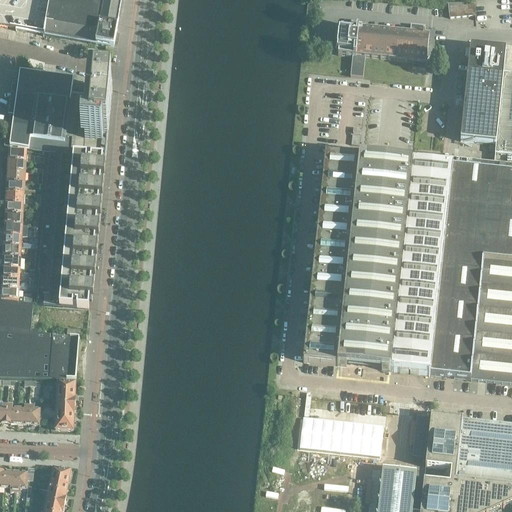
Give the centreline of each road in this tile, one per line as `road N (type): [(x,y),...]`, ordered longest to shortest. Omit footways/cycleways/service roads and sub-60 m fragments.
road 1 (unclassified): [(511,407),(299,381),(289,365),(316,93),(326,86),(436,98),(447,94),(454,32),(511,36)]
road 2 (secondary): [(135,76),(100,453)]
road 3 (secondary): [(113,453),(148,78)]
road 4 (unclassified): [(135,76),(0,47)]
